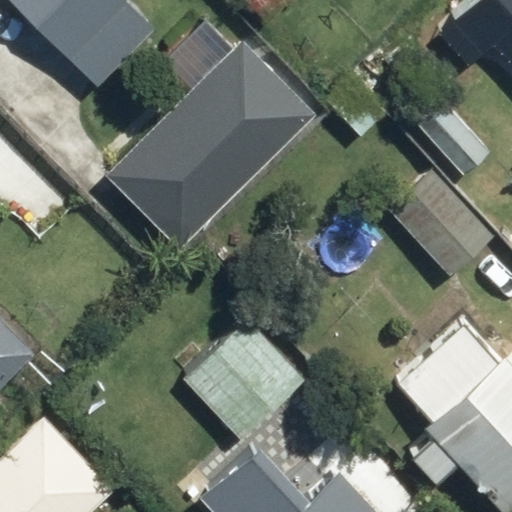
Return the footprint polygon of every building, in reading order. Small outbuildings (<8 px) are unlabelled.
[(0,0),(0,3),(83,89),(147,27),(121,0),(0,0)] [(278,0),(231,0),(228,3),(252,27),(278,0)] [(304,115),(226,38),(89,177),(167,253),(304,115)] [(482,236),(415,169),(394,190),(404,200),(381,223),(439,280),(482,236)] [(167,377),(224,440),(295,376),(237,312),(167,377)] [(415,439),(393,460),(419,487),(441,467),(482,511),(486,511),(511,488),(511,348),(498,362),(455,316),(381,385),(412,419),(403,427),(415,439)] [(0,331),(0,373),(21,352),(0,331)] [(79,511),(102,490),(29,413),(0,440),(0,511),(79,511)] [(408,511),(376,476),(350,500),(299,442),(255,482),(245,472),(217,497),(230,511),(408,511)]
